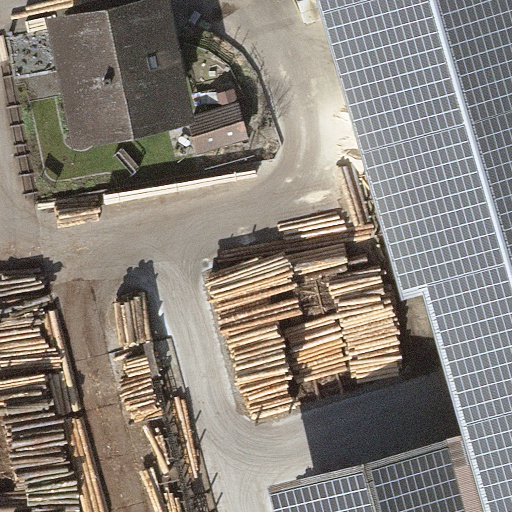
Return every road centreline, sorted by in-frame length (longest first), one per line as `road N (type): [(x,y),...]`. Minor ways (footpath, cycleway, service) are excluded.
road 1 (track): [(245,511),(176,247)]
road 2 (track): [(129,511),(69,258)]
